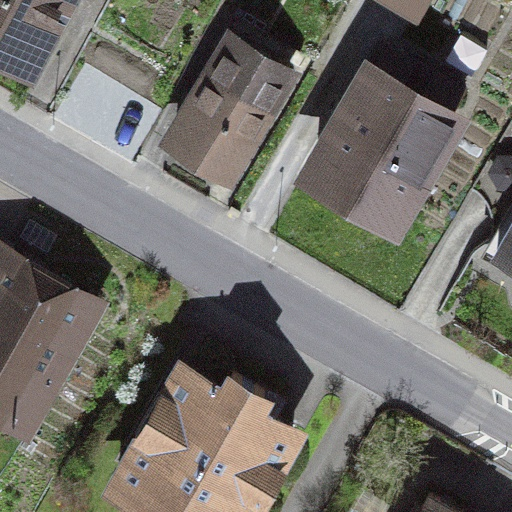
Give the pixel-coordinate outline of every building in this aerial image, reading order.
[(0,0),(0,38),(26,52),(54,0),(0,0)] [(400,0),(418,10),(423,0),(400,0)] [(174,135),(227,167),(285,71),(232,39),(174,135)] [(450,114),(371,69),(315,166),(394,211),(450,114)] [(511,222),(496,249),(511,257),(511,222)] [(0,255),(0,400),(23,413),(90,297),(4,248),(0,255)] [(183,511),(243,511),(257,488),(264,492),(279,465),(273,461),(292,427),(254,405),(264,387),(232,369),(222,387),(184,365),(117,483),(158,507),(162,500),(183,511)] [(465,511),(429,491),(416,511),(465,511)]
